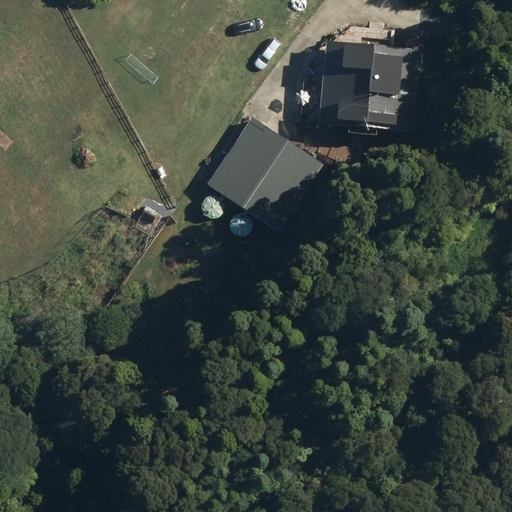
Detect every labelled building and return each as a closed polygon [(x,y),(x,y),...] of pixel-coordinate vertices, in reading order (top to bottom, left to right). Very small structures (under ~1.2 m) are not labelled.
[(340,126),(341,120),(393,124),(393,134),(419,135),(425,50),(327,43),(322,125),(340,126)] [(324,166),(252,119),(209,187),(281,233),(324,166)] [(229,207),(209,194),(198,210),(219,223),(229,207)] [(165,212),(146,200),(131,224),(150,235),(165,212)] [(259,223),(240,212),(229,230),(247,241),(259,223)]
